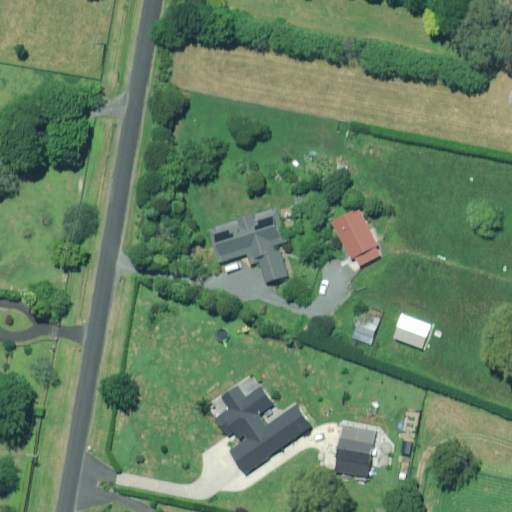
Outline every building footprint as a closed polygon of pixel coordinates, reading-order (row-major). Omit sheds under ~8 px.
[(290,248),(276,208),(211,231),(223,264),(249,255),(253,266),(262,263),(269,285),(292,277),(282,250),(290,248)] [(386,255),(362,209),(335,223),(359,269),(386,255)] [(292,313),(273,306),(269,314),(288,322),(292,313)] [(382,320),(363,313),(354,339),(374,345),(382,320)] [(435,327),(406,316),(397,339),(426,350),(435,327)]
